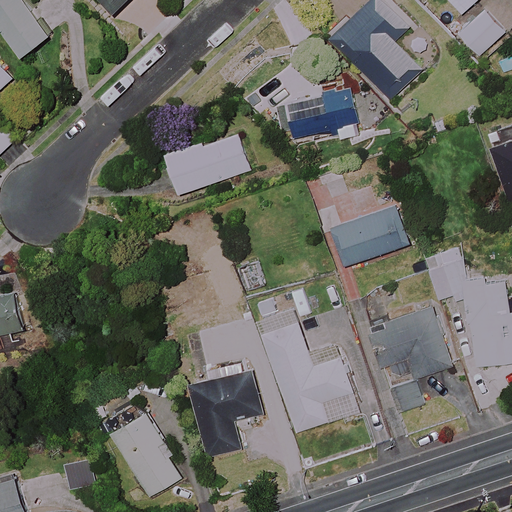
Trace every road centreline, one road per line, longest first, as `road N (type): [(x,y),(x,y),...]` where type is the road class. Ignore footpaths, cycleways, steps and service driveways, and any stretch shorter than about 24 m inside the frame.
road 1 (residential): [(242,0),(38,203)]
road 2 (secondary): [(338,511),(511,453)]
